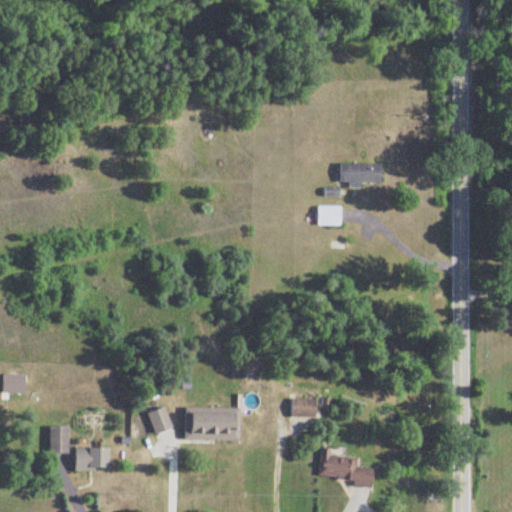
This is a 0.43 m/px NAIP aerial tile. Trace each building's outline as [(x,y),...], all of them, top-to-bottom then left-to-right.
[(377,165),(333,164),(333,185),(377,185),(377,165)] [(310,225),(336,225),(336,207),(310,207),(310,225)] [(311,399),(287,399),(287,417),(311,417),(311,399)] [(179,441),(236,441),(236,408),(179,408),(179,441)] [(163,431),(159,410),(146,413),(149,433),(163,431)] [(44,427),(44,459),(64,459),(64,427),(44,427)] [(105,469),(105,447),(69,447),(69,469),(105,469)] [(313,478),(348,479),(348,486),(369,487),(370,468),(351,467),(351,458),(335,457),(336,448),(314,448),(313,478)]
